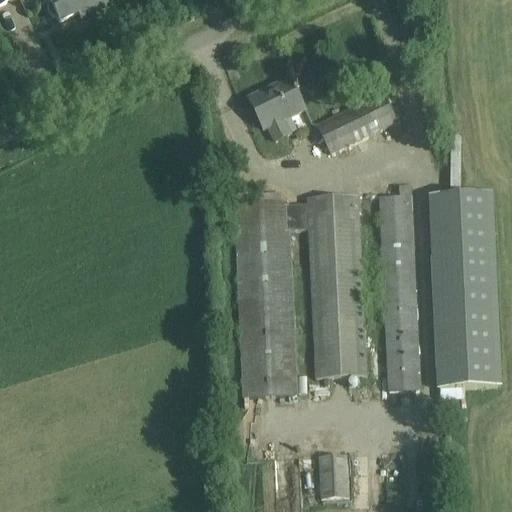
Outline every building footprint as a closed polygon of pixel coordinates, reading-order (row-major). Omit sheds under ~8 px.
[(46,0),(47,0),(49,5),(47,10),(48,15),(51,19),(57,22),(59,25),(83,13),(87,21),(108,11),(102,0),(46,0)] [(308,113),(299,95),(298,92),(296,93),(291,84),(249,102),(263,135),(269,132),(275,146),(292,138),(285,124),(308,113)] [(396,126),(391,116),(382,98),(318,129),(332,158),(396,126)] [(492,197),(429,200),(439,392),(502,389),(492,197)] [(389,394),(419,393),(410,200),(380,201),(389,394)] [(308,208),(309,234),(315,382),(368,379),(360,202),(308,204),(308,208)] [(244,401),(296,398),(289,235),(288,209),(288,205),(235,208),(244,401)] [(289,235),(309,234),(308,208),(288,209),(289,235)] [(300,458),(300,510),(313,510),(313,458),(300,458)] [(321,502),(349,501),(347,458),(319,460),(321,502)]
